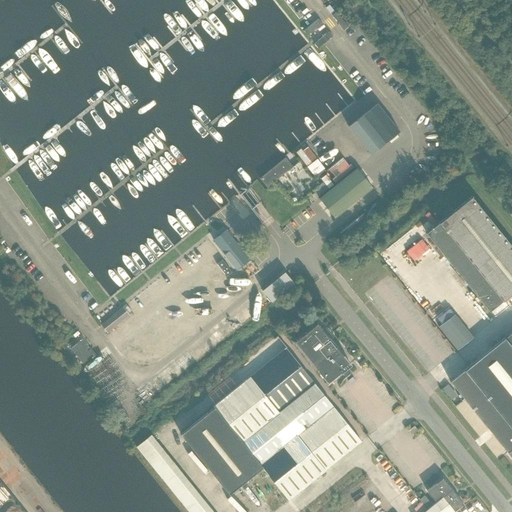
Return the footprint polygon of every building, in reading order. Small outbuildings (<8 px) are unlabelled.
[(318,19),(303,31),(307,35),(322,23),(318,19)] [(363,115),(349,126),(371,154),(385,143),(399,131),(377,104),(363,115)] [(265,190),(294,166),(286,156),(256,180),(265,190)] [(307,164),(314,173),(323,165),(316,156),(307,164)] [(318,178),(327,170),(324,165),(314,173),(318,178)] [(357,168),(319,198),(335,218),(372,187),(357,168)] [(323,183),(312,192),(317,197),(328,189),(323,183)] [(511,246),(472,196),(426,233),(490,312),(511,293),(511,246)] [(237,269),(249,259),(227,231),(214,241),(237,269)] [(279,276),(262,291),(272,303),(294,284),(291,280),(286,274),(284,272),(279,276)] [(126,304),(123,306),(129,315),(132,312),(126,304)] [(129,315),(123,306),(112,315),(114,318),(103,327),(108,334),(130,316),(129,315)] [(459,353),(474,340),(454,315),(438,328),(459,353)] [(294,341),(328,383),(351,365),(317,322),(294,341)] [(511,347),(504,338),(450,382),(511,458),(511,347)] [(83,339),(78,342),(90,358),(95,354),(83,339)] [(78,342),(71,348),(83,363),(90,358),(78,342)] [(229,494),(262,467),(289,500),(362,441),(286,347),(213,406),(214,407),(181,434),(229,494)] [(412,434),(417,430),(414,426),(409,430),(412,434)] [(136,446),(188,511),(212,511),(151,435),(136,446)] [(452,511),(463,503),(442,477),(427,490),(435,500),(441,495),(443,497),(423,511),(452,511)] [(0,502),(6,511),(16,511),(19,510),(1,484),(0,482),(0,502)]
